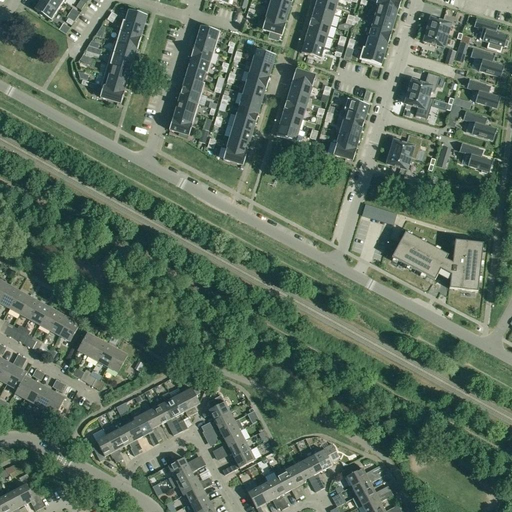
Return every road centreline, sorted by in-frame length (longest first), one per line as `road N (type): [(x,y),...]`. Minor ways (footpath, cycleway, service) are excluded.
road 1 (residential): [(147,165),(337,266)]
road 2 (residential): [(235,511),(192,432),(134,462),(119,489)]
road 3 (residential): [(389,88),(337,266)]
road 4 (residential): [(337,266),(484,346)]
road 5 (residential): [(0,85),(147,165)]
road 6 (residential): [(191,16),(147,165)]
